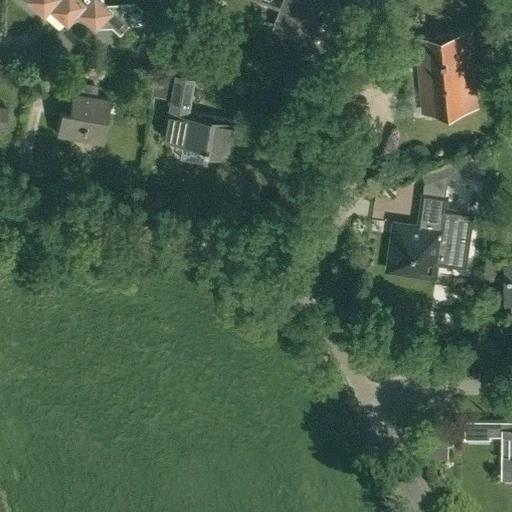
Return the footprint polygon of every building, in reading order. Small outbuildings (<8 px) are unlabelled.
[(30,0),(43,12),(49,6),(67,22),(77,10),(95,26),(112,25),(120,32),(128,22),(142,21),(141,7),(135,1),(106,3),(103,0),(30,0)] [(281,0),(272,24),(290,31),(307,38),(322,0),(281,0)] [(471,31),(417,36),(424,111),(478,105),(471,31)] [(197,76),(177,72),(165,138),(207,146),(206,154),(210,154),(231,157),(237,121),(191,112),(197,76)] [(94,82),(66,77),(62,102),(64,102),(63,108),(61,107),(57,129),(104,137),(110,97),(92,94),(94,82)] [(340,126),(365,112),(345,79),(321,93),(340,126)] [(454,173),(455,156),(423,170),(422,170),(426,181),(431,180),(449,173),(454,173)] [(429,195),(446,197),(449,173),(431,180),(429,195)] [(444,229),(424,226),(396,222),(389,268),(421,272),(421,269),(433,271),(435,260),(464,264),(471,213),(447,209),(444,229)] [(488,254),(484,279),(505,278),(505,289),(511,288),(511,301),(511,308),(511,259),(502,260),(501,253),(488,254)] [(429,443),(454,443),(454,419),(429,419),(429,443)] [(511,420),(466,420),(466,438),(491,438),(491,435),(510,435),(510,454),(503,454),(503,478),(511,477),(511,420)]
